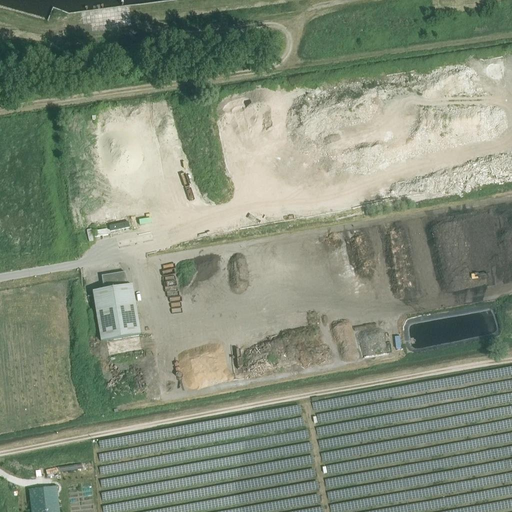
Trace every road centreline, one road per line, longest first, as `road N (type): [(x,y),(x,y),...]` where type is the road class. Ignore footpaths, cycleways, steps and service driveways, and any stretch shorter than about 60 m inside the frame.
road 1 (track): [(80,264),(135,251),(261,196),(455,146),(487,177),(511,180)]
road 2 (track): [(0,109),(280,67),(303,15),(347,0)]
road 3 (track): [(135,251),(166,332),(191,337),(411,307)]
road 4 (track): [(280,67),(511,35)]
road 5 (track): [(292,36),(265,26),(176,33),(82,15)]
